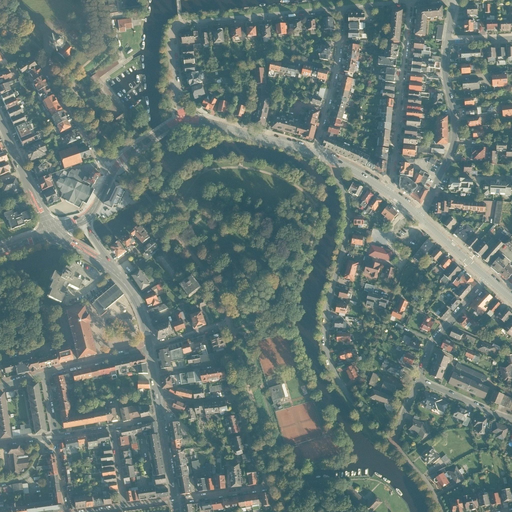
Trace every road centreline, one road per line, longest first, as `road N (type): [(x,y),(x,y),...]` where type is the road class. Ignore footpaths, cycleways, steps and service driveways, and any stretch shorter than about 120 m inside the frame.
road 1 (residential): [(336,160),(347,222),(326,313),(327,353),(351,401),(392,443)]
road 2 (residential): [(181,120),(176,26),(341,8)]
road 3 (residential): [(387,190),(410,2)]
road 4 (residential): [(418,216),(454,139),(447,40)]
road 5 (residential): [(110,173),(46,71),(0,30)]
road 6 (residential): [(314,152),(338,62),(341,8)]
road 7 (tertiary): [(314,152),(181,120)]
road 8 (residential): [(416,380),(432,342),(487,276)]
road 9 (tertiary): [(54,230),(0,121)]
